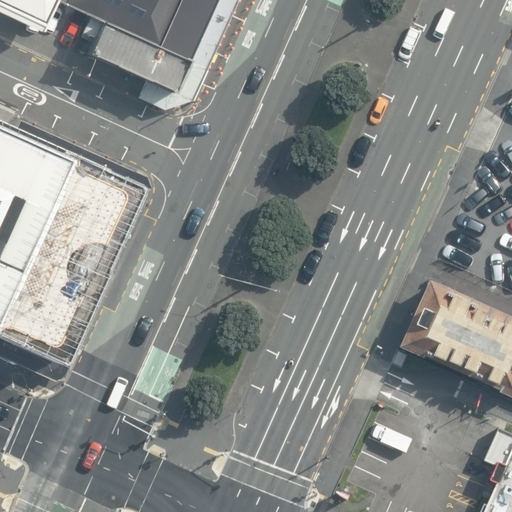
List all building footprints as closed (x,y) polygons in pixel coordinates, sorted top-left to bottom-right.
[(55,0),(0,0),(0,17),(38,36),(55,1),(55,0)] [(89,16),(187,60),(213,0),(55,0),(55,1),(89,16)] [(171,95),(187,60),(89,16),(79,38),(91,44),(85,57),(171,95)] [(131,184),(0,123),(0,343),(52,364),(131,184)] [(511,316),(434,282),(403,351),(511,398),(511,316)] [(511,511),(511,433),(499,428),(486,458),(496,462),(489,477),(496,481),(481,511),(511,511)]
